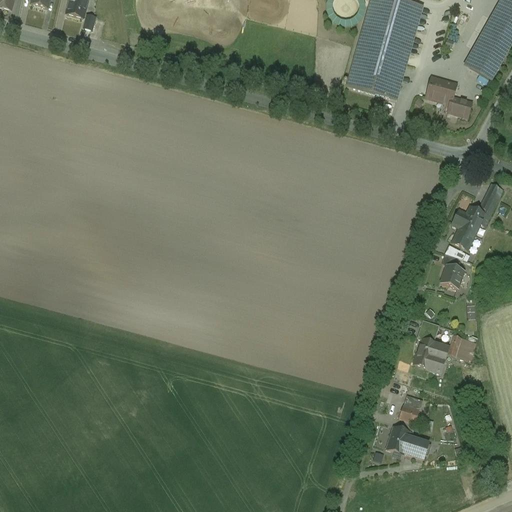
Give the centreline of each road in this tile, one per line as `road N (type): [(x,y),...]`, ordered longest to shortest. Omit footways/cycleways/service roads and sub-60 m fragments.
road 1 (residential): [(0,28),(470,159)]
road 2 (residential): [(340,511),(424,251),(470,159)]
